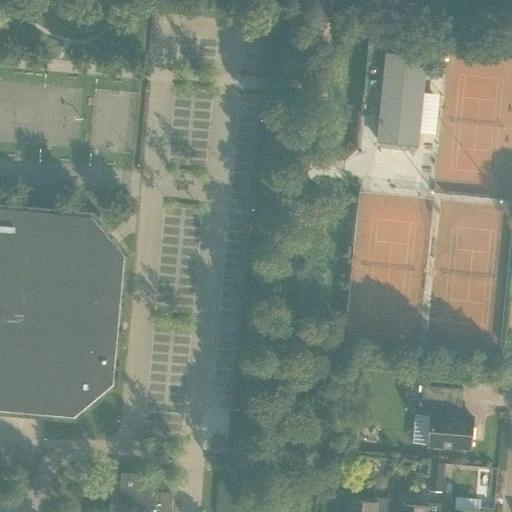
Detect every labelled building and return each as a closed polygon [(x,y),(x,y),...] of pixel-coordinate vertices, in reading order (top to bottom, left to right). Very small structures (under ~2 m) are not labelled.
[(169,55),(185,56),(186,43),(171,41),(169,55)] [(386,55),(378,140),(412,144),(413,133),(418,133),(422,94),(417,93),(421,58),(386,55)] [(58,223),(60,203),(0,198),(0,245),(7,246),(8,223),(25,224),(24,233),(33,233),(33,238),(40,239),(42,222),(58,223)] [(428,446),(470,449),(473,419),(461,418),(463,390),(423,387),(421,416),(430,417),(428,446)] [(429,491),(442,492),(445,463),(431,462),(429,491)] [(143,489),(143,484),(101,481),(100,506),(112,507),(111,511),(160,511),(162,490),(143,489)] [(388,511),(390,500),(375,499),(374,503),(349,501),(347,511),(388,511)]
